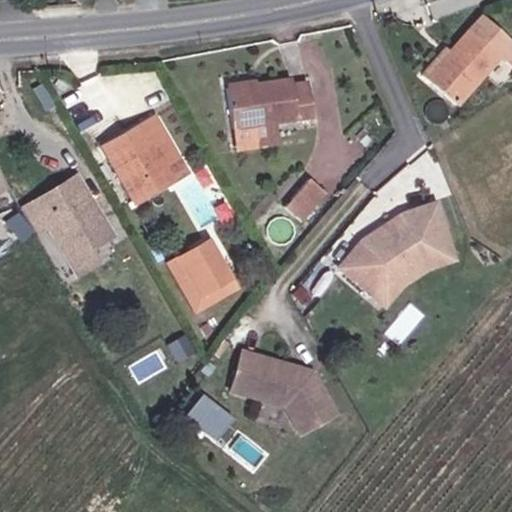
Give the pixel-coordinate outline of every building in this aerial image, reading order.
[(425,79),(431,85),(454,106),(498,58),(511,70),(511,68),(511,43),(482,16),(425,79)] [(225,89),(230,128),(268,124),(312,118),(307,83),(290,85),(290,81),(225,89)] [(133,149),(110,162),(134,204),(170,183),(162,169),(176,160),(151,118),(124,134),(133,149)] [(268,124),(230,128),(231,141),(269,137),(268,124)] [(101,147),(110,162),(133,149),(124,134),(101,147)] [(176,160),(162,169),(170,183),(184,174),(176,160)] [(46,229),(67,262),(88,249),(109,236),(71,177),(18,211),(34,236),(46,229)] [(283,209),(300,224),(325,195),(308,180),(283,209)] [(361,243),(336,268),(368,298),(392,273),(412,259),(447,247),(433,206),(401,216),(361,243)] [(168,264),(177,280),(185,276),(198,297),(230,279),(208,241),(168,264)] [(392,273),(368,298),(379,309),(398,289),(425,270),(452,261),(447,247),(412,259),(392,273)] [(88,249),(67,262),(75,275),(96,262),(88,249)] [(236,289),(230,279),(198,297),(185,276),(177,280),(195,312),(236,289)] [(310,371),(234,356),(226,396),(282,406),(297,434),(333,414),(310,371)]
